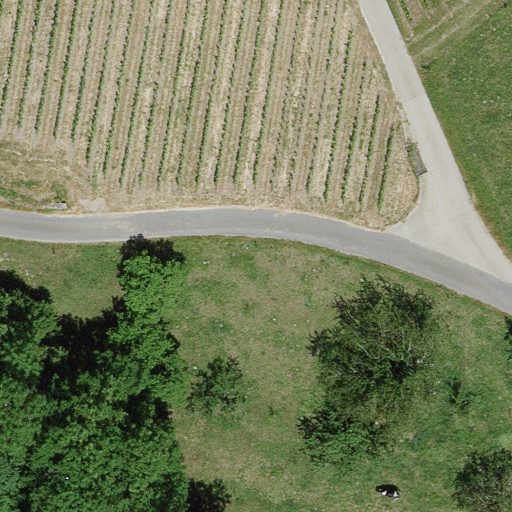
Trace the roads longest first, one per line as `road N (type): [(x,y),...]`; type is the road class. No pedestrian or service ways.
road 1 (track): [(0,223),(99,231),(270,220),(468,272),(511,293)]
road 2 (track): [(468,272),(356,0)]
